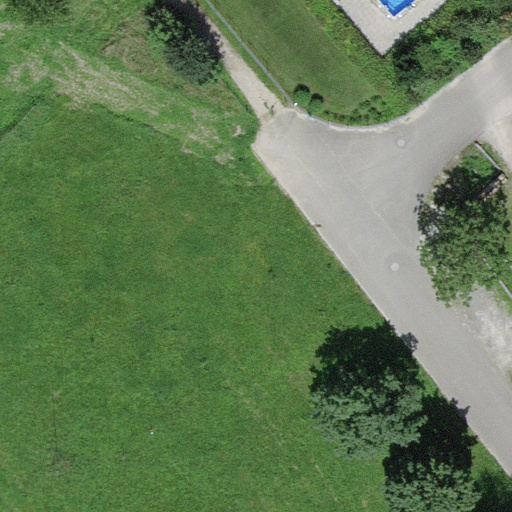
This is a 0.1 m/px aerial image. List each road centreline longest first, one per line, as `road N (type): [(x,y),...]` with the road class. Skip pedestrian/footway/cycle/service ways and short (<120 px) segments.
road 1 (residential): [(511,63),(403,151),(376,199),(377,256),(511,426)]
road 2 (track): [(176,0),(313,165),(376,199)]
